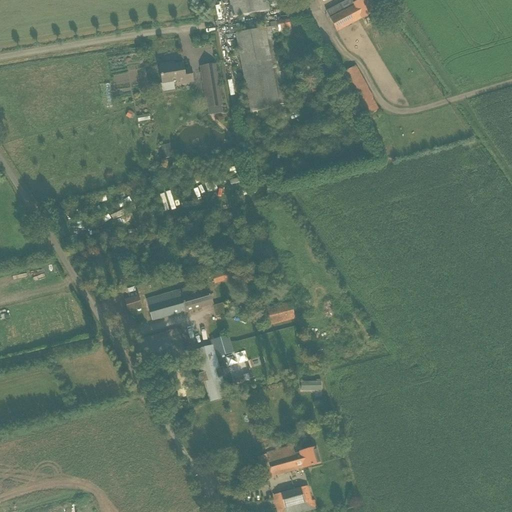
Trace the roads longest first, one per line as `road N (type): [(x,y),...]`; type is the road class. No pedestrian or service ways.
road 1 (unclassified): [(208,504),(0,163)]
road 2 (unknown): [(0,67),(212,31)]
road 3 (unknown): [(511,81),(409,112),(388,110)]
